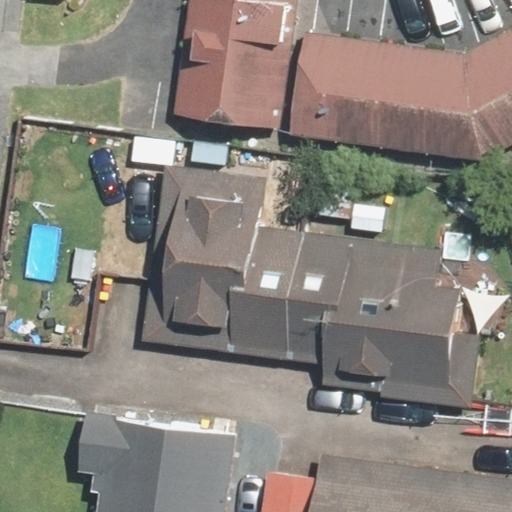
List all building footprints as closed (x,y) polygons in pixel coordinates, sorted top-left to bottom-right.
[(306,0),(186,0),(177,124),(296,133),(306,0)] [(320,132),(483,147),(511,133),(511,28),(467,51),(329,38),(320,132)] [(366,398),(475,403),(478,339),(496,340),(499,267),(471,266),(472,232),(440,231),(439,249),(389,247),(389,236),(263,230),(265,174),(169,170),(163,319),(185,320),(184,350),(317,356),(315,383),(366,386),(366,398)] [(358,204),(359,178),(311,176),(309,216),(350,217),(349,228),(388,230),(389,205),(358,204)] [(100,479),(96,511),(232,511),(243,414),(83,397),(74,477),(100,479)] [(312,478),(263,473),(258,511),(511,511),(511,471),(315,451),(312,478)]
